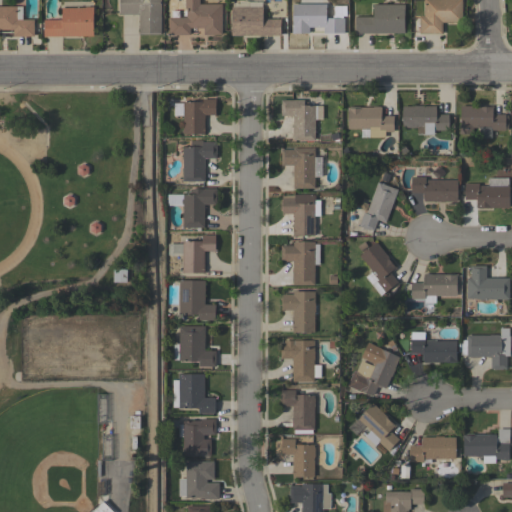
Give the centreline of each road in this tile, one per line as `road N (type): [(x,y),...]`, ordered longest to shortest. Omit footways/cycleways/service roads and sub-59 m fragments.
road 1 (residential): [(0,75),(511,71)]
road 2 (residential): [(249,74),(253,459),(263,511)]
